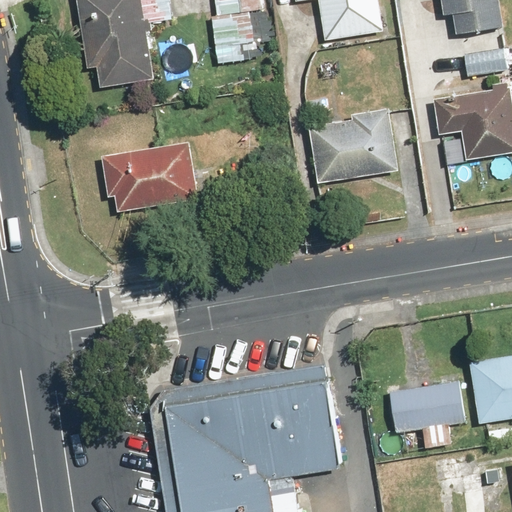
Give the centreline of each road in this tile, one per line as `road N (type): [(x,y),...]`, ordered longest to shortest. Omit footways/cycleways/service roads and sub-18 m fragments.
road 1 (tertiary): [(16,340),(511,259)]
road 2 (unknown): [(367,511),(334,288)]
road 3 (tertiary): [(16,340),(42,511)]
road 4 (tertiary): [(0,218),(16,340)]
